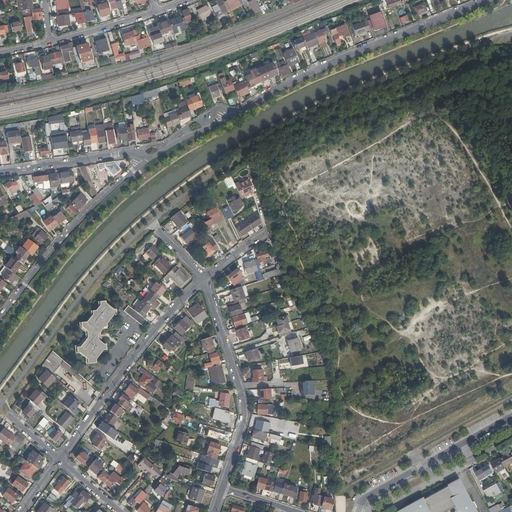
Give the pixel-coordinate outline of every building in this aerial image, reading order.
[(29,10),(32,10),(30,0),(19,0),(21,11),(22,11),(29,10)] [(57,10),(68,9),(66,0),(58,0),(56,0),(57,10)] [(82,0),(79,0),(82,13),(85,22),(94,20),(91,11),(85,12),(83,6),(84,6),(82,0)] [(106,0),(108,3),(110,10),(116,8),(113,0),(106,0)] [(120,0),(113,0),(116,8),(122,7),(120,0)] [(226,8),(221,0),(218,0),(214,2),(214,1),(209,3),(216,16),(226,10),(227,10),(226,8)] [(238,0),(221,0),(226,8),(231,5),(233,9),(241,5),(238,0)] [(385,0),(389,8),(392,7),(392,9),(398,7),(397,5),(399,5),(396,0),(395,0),(385,0)] [(110,10),(108,3),(98,6),(102,18),(106,16),(105,15),(111,13),(110,10)] [(264,14),(269,10),(264,4),(259,8),(257,5),(252,9),(256,14),(261,11),(264,14)] [(426,12),(424,4),(413,8),(416,16),(426,12)] [(212,15),(207,6),(196,11),(202,21),(212,15)] [(40,10),(40,8),(35,9),(36,10),(31,11),(33,20),(38,19),(37,17),(42,16),(41,10),(40,10)] [(30,14),(29,10),(22,11),(24,21),(26,30),(27,36),(33,35),(32,31),(31,32),(28,14),(30,14)] [(187,10),(179,12),(181,18),(187,34),(190,33),(186,23),(191,21),(190,19),(188,11),(187,10)] [(374,30),(386,26),(381,12),(369,16),(374,30)] [(85,22),(82,13),(76,14),(78,24),(85,22)] [(68,15),(57,16),(58,26),(69,25),(68,15)] [(174,19),(169,21),(172,30),(179,27),(176,20),(174,21),(174,19)] [(370,30),(366,20),(352,26),(355,36),(370,30)] [(160,33),(160,34),(172,30),(169,21),(157,25),(158,27),(160,33)] [(20,22),(10,24),(12,32),(22,30),(20,22)] [(8,33),(7,25),(2,26),(2,24),(0,23),(0,34),(4,34),(8,33)] [(324,27),(325,29),(327,34),(330,32),(332,37),(333,36),(336,46),(340,44),(338,37),(335,29),(331,31),(329,25),(324,27)] [(345,25),(335,29),(338,37),(342,36),(343,38),(349,36),(345,25)] [(157,34),(160,33),(158,27),(149,30),(151,36),(153,36),(154,37),(157,36),(157,34)] [(145,42),(143,39),(140,28),(133,31),(138,45),(145,42)] [(175,36),(177,43),(187,40),(185,33),(183,34),(182,29),(173,32),(174,35),(179,33),(179,35),(175,36)] [(325,29),(314,33),(318,42),(318,44),(325,41),(322,35),(327,34),(325,29)] [(125,46),(136,42),(133,31),(122,35),(125,46)] [(314,33),(303,38),(307,48),(314,46),(313,44),(318,42),(314,33)] [(147,38),(143,39),(145,42),(138,45),(139,50),(150,46),(147,38)] [(296,41),(295,38),(294,39),(295,41),(292,42),(295,50),(299,49),(300,48),(304,47),(301,39),(296,41)] [(109,51),(106,39),(95,42),(98,54),(109,51)] [(72,47),(71,42),(68,43),(68,45),(60,47),(61,51),(61,52),(63,62),(65,67),(72,65),(71,61),(70,61),(67,52),(73,50),(72,47)] [(117,42),(111,44),(115,60),(123,58),(122,54),(118,55),(116,48),(118,47),(117,42)] [(164,45),(165,50),(177,46),(176,42),(164,45)] [(89,59),(85,43),(72,47),(73,50),(77,63),(89,59)] [(286,53),(283,55),(287,66),(292,64),(293,63),(294,62),(298,60),(294,50),(286,53)] [(61,63),(63,62),(61,52),(48,55),(49,56),(51,65),(55,64),(55,63),(61,62),(61,63)] [(52,68),(51,65),(49,56),(41,58),(43,70),(52,68)] [(37,76),(41,75),(37,60),(32,61),(28,62),(29,67),(33,66),(35,68),(37,76)] [(279,65),(277,65),(278,68),(282,77),(289,73),(286,66),(284,62),(279,65)] [(15,63),(12,63),(14,69),(16,81),(20,81),(19,76),(18,77),(18,75),(25,74),(23,63),(15,64),(15,63)] [(256,71),(261,82),(277,75),(275,69),(273,64),(273,63),(256,71)] [(245,77),(251,88),(254,87),(254,86),(261,82),(256,71),(255,69),(249,71),(250,75),(245,77)] [(191,84),(190,78),(179,82),(181,87),(191,84)] [(220,80),(224,92),(233,88),(230,80),(225,82),(224,78),(222,79),(220,80)] [(234,89),(236,95),(239,100),(243,99),(242,97),(249,94),(245,84),(234,89)] [(213,98),(221,95),(217,85),(209,88),(213,98)] [(208,86),(200,88),(203,95),(205,94),(206,97),(209,96),(208,93),(210,93),(208,86)] [(199,96),(186,100),(186,102),(189,110),(202,106),(199,96)] [(179,120),(191,116),(189,110),(186,102),(178,105),(180,108),(181,111),(177,112),(177,114),(179,120)] [(87,109),(80,111),(82,117),(84,116),(85,118),(86,117),(86,116),(89,115),(87,109)] [(168,128),(181,123),(179,120),(177,114),(165,118),(168,128)] [(116,142),(113,123),(105,124),(105,127),(105,129),(107,142),(108,143),(116,142)] [(131,141),(136,141),(134,123),(126,124),(127,128),(127,132),(129,132),(131,141)] [(139,140),(150,138),(148,126),(139,128),(139,130),(138,130),(139,140)] [(119,141),(129,139),(127,132),(127,128),(117,130),(119,141)] [(107,142),(105,129),(96,131),(97,138),(98,138),(99,142),(99,143),(107,142)] [(6,133),(8,145),(14,144),(13,142),(20,141),(19,136),(20,136),(19,131),(6,133)] [(82,136),(81,131),(70,132),(72,143),(83,141),(82,136)] [(160,132),(155,133),(155,137),(151,138),(152,142),(156,141),(156,139),(158,138),(161,137),(160,132)] [(50,135),(53,149),(67,146),(66,137),(57,138),(56,134),(50,135)] [(83,141),(84,146),(88,145),(90,145),(90,147),(94,146),(93,136),(89,136),(89,135),(82,136),(83,141)] [(31,144),(22,145),(24,152),(32,151),(31,144)] [(47,148),(40,149),(41,155),(42,155),(42,156),(45,156),(45,155),(48,154),(47,148)] [(114,162),(99,164),(100,168),(107,167),(110,171),(114,175),(121,169),(114,162)] [(97,194),(84,166),(79,167),(84,178),(92,196),(97,194)] [(64,173),(58,174),(59,178),(60,184),(75,181),(73,171),(65,173),(64,173)] [(57,174),(50,175),(52,187),(59,186),(57,174)] [(50,187),(48,175),(34,177),(35,183),(38,183),(38,185),(43,185),(43,186),(44,186),(44,188),(50,187)] [(230,176),(223,179),(228,188),(235,185),(230,176)] [(248,179),(239,184),(244,196),(252,192),(250,188),(252,187),(248,179)] [(10,181),(4,185),(6,189),(8,188),(11,192),(19,187),(16,182),(14,183),(12,184),(10,181)] [(83,195),(86,192),(81,185),(79,186),(77,188),(83,195)] [(36,188),(32,191),(34,193),(38,198),(41,195),(36,188)] [(38,198),(34,193),(29,197),(36,206),(42,204),(38,198)] [(55,203),(63,197),(62,194),(52,202),(54,204),(55,203)] [(73,206),(77,211),(79,209),(80,210),(86,205),(84,203),(88,200),(81,194),(72,202),(74,205),(73,206)] [(232,211),(241,206),(239,202),(241,201),(240,200),(239,200),(238,198),(235,200),(233,197),(229,198),(231,202),(229,203),(232,211)] [(45,207),(52,202),(51,198),(43,204),(45,207)] [(54,204),(52,202),(45,207),(48,211),(51,209),(50,208),(54,205),(54,204)] [(73,216),(77,211),(73,206),(71,204),(66,209),(73,216)] [(205,225),(206,227),(211,224),(221,219),(215,208),(207,212),(210,219),(204,223),(205,225)] [(228,208),(222,211),(223,211),(227,220),(233,217),(228,208)] [(26,211),(19,214),(9,218),(12,221),(23,216),(27,221),(32,216),(26,211)] [(58,213),(52,217),(58,225),(66,218),(60,211),(58,213)] [(187,222),(178,211),(170,218),(179,229),(185,223),(187,222)] [(244,222),(236,228),(240,236),(247,231),(261,223),(259,218),(258,213),(244,222)] [(52,217),(51,216),(43,222),(50,231),(52,229),(58,225),(52,217)] [(163,227),(168,232),(174,228),(169,222),(163,227)] [(190,229),(180,237),(186,245),(196,237),(190,229)] [(43,241),(45,240),(47,236),(41,231),(36,236),(35,237),(34,238),(41,244),(43,241)] [(28,252),(31,255),(38,247),(28,239),(21,248),(22,248),(28,252)] [(213,251),(214,253),(215,253),(219,250),(211,240),(202,247),(202,248),(201,249),(206,257),(210,253),(213,251)] [(151,260),(159,253),(152,246),(144,253),(151,260)] [(20,263),(28,252),(22,248),(14,258),(20,263)] [(266,252),(256,255),(258,262),(264,261),(265,263),(270,262),(269,256),(267,256),(266,252)] [(14,258),(12,256),(4,266),(14,274),(22,264),(20,263),(14,258)] [(160,257),(153,264),(163,273),(169,267),(160,257)] [(254,260),(243,263),(247,273),(257,270),(254,260)] [(12,283),(17,276),(14,274),(4,266),(0,272),(3,275),(2,276),(12,283)] [(278,266),(277,267),(277,268),(276,269),(277,272),(273,273),(262,276),(263,279),(281,273),(279,268),(278,266)] [(170,271),(163,277),(166,280),(170,276),(180,287),(187,279),(182,274),(177,269),(176,269),(174,267),(170,271)] [(233,285),(238,282),(241,279),(240,274),(239,274),(239,273),(236,269),(226,276),(231,283),(233,285)] [(156,280),(148,289),(148,290),(156,297),(158,297),(166,288),(158,282),(156,280)] [(230,290),(234,302),(245,298),(241,287),(235,288),(231,290),(230,290)] [(142,298),(141,300),(144,303),(149,307),(153,310),(158,304),(154,300),(156,297),(148,290),(142,298)] [(140,300),(132,309),(134,311),(143,318),(146,316),(144,314),(149,307),(144,303),(141,300),(140,300)] [(231,316),(241,313),(238,300),(234,302),(230,303),(227,304),(231,316)] [(105,301),(99,301),(99,304),(96,308),(94,309),(94,311),(88,318),(82,318),(83,324),(88,328),(88,334),(85,338),(79,346),(75,347),(75,353),(77,352),(87,360),(88,364),(94,364),(94,362),(103,349),(107,349),(107,343),(104,343),(102,341),(100,330),(106,323),(108,323),(108,320),(112,315),(116,315),(115,309),(113,309),(105,303),(105,301)] [(197,304),(187,311),(188,312),(196,323),(196,324),(204,318),(202,313),(203,312),(200,308),(197,304)] [(132,309),(127,305),(123,310),(142,326),(147,321),(143,318),(134,311),(132,309)] [(280,336),(290,333),(288,325),(287,323),(288,322),(285,312),(274,315),(277,326),(280,336)] [(251,323),(254,322),(253,320),(250,321),(247,313),(232,317),(235,327),(243,325),(251,323)] [(183,322),(182,320),(181,320),(174,328),(181,335),(192,324),(186,318),(183,322)] [(242,326),(231,329),(232,333),(236,332),(239,340),(244,339),(244,337),(248,336),(245,327),(244,328),(243,325),(242,326)] [(179,335),(175,332),(172,336),(177,341),(178,339),(179,340),(181,337),(179,335)] [(177,341),(172,336),(171,335),(164,342),(162,344),(162,345),(168,351),(171,347),(174,350),(179,343),(177,341)] [(309,335),(303,337),(305,345),(312,342),(309,335)] [(206,338),(201,340),(203,348),(206,347),(208,354),(215,352),(210,337),(206,338)] [(297,338),(287,341),(291,352),(301,349),(297,338)] [(258,358),(255,349),(251,350),(245,352),(248,362),(258,358)] [(44,362),(41,366),(45,369),(46,370),(51,375),(60,364),(73,375),(78,380),(81,377),(74,370),(66,363),(52,351),(49,356),(44,362)] [(218,358),(216,352),(208,355),(211,362),(204,364),(205,368),(209,367),(220,364),(218,358)] [(302,355),(290,356),(291,365),(303,364),(302,355)] [(162,363),(157,360),(157,361),(153,357),(146,366),(150,369),(151,368),(155,372),(162,363)] [(220,364),(209,367),(213,385),(224,383),(220,364)] [(143,375),(137,383),(152,393),(160,381),(146,371),(140,366),(137,370),(143,375)] [(51,375),(46,370),(38,379),(47,387),(55,377),(51,375)] [(196,370),(188,372),(186,387),(193,388),(193,387),(194,379),(195,373),(196,370)] [(252,370),(253,382),(263,382),(262,370),(252,370)] [(312,381),(304,381),(304,382),(300,383),(301,390),(305,390),(305,395),(313,395),(313,385),(312,381)] [(124,395),(129,399),(132,401),(134,398),(135,398),(139,393),(147,399),(150,395),(145,392),(136,385),(134,387),(131,385),(130,384),(125,391),(126,392),(124,395)] [(45,394),(37,387),(27,398),(36,405),(45,394)] [(270,389),(258,389),(258,393),(260,393),(260,399),(271,399),(270,389)] [(215,401),(214,407),(217,409),(220,409),(221,406),(227,407),(229,394),(220,393),(219,401),(215,401)] [(117,400),(116,402),(121,406),(128,411),(132,406),(127,403),(129,399),(124,395),(122,394),(118,398),(120,400),(119,401),(117,400)] [(79,403),(70,395),(62,404),(64,405),(65,406),(75,415),(79,411),(75,408),(79,403)] [(62,404),(56,399),(54,402),(53,403),(60,410),(64,405),(62,404)] [(34,410),(27,403),(22,410),(29,416),(34,410)] [(112,404),(108,410),(109,411),(114,415),(117,417),(122,410),(115,404),(114,405),(112,404)] [(266,414),(267,405),(264,405),(257,404),(257,414),(266,414)] [(109,411),(102,421),(110,427),(111,428),(119,418),(117,417),(114,415),(109,411)] [(56,423),(64,430),(74,419),(66,412),(59,420),(56,423)] [(174,413),(172,412),(171,413),(169,418),(176,420),(175,422),(180,424),(182,415),(174,413)] [(102,421),(101,420),(96,427),(99,429),(101,430),(106,433),(110,427),(102,421)] [(271,424),(259,420),(256,430),(265,433),(272,435),(273,435),(273,433),(268,432),(271,424)] [(54,441),(61,433),(54,427),(52,428),(54,430),(49,436),(54,441)] [(10,432),(4,428),(0,432),(0,440),(5,443),(11,435),(9,434),(10,432)] [(280,440),(280,437),(277,436),(273,435),(272,435),(265,433),(256,430),(254,430),(252,435),(258,436),(258,439),(262,440),(263,437),(264,438),(265,438),(266,437),(268,438),(267,441),(269,442),(278,445),(279,445),(281,446),(282,441),(280,440)] [(189,434),(178,431),(175,441),(186,445),(189,434)] [(20,434),(18,432),(8,447),(13,451),(19,443),(20,443),(25,437),(20,434)] [(218,433),(216,439),(223,441),(225,435),(218,433)] [(95,443),(93,446),(99,450),(103,445),(105,444),(108,441),(101,436),(97,434),(91,441),(95,443)] [(220,445),(210,442),(206,455),(207,456),(215,459),(217,454),(220,445)] [(267,465),(269,465),(270,462),(269,461),(270,458),(271,458),(272,458),(273,454),(269,452),(265,451),(264,457),(260,458),(258,455),(260,449),(250,446),(249,449),(247,455),(245,455),(244,457),(247,458),(248,458),(263,463),(267,465)] [(13,451),(8,447),(7,448),(5,451),(10,455),(14,451),(13,451)] [(88,456),(81,450),(75,457),(82,464),(88,456)] [(36,468),(37,468),(43,458),(33,451),(26,460),(32,464),(36,468)] [(511,463),(511,453),(501,459),(505,467),(510,465),(511,463)] [(206,455),(205,455),(204,459),(211,461),(209,466),(211,466),(215,468),(218,460),(215,459),(207,456),(206,455)] [(144,458),(138,465),(143,470),(143,471),(146,473),(148,471),(156,478),(161,473),(144,458)] [(261,467),(263,463),(248,458),(247,458),(244,467),(245,467),(243,474),(253,477),(257,466),(261,467)] [(97,477),(103,482),(111,473),(106,469),(103,472),(99,468),(102,465),(95,459),(88,467),(98,476),(97,477)] [(497,474),(506,469),(505,467),(501,459),(492,464),(497,474)] [(17,472),(27,480),(36,468),(32,464),(26,460),(23,464),(17,472)] [(211,466),(209,466),(198,462),(196,468),(212,473),(213,470),(211,469),(211,466)] [(490,464),(482,468),(487,477),(494,473),(490,464)] [(190,469),(176,465),(170,473),(176,478),(181,473),(187,474),(188,474),(190,469)] [(482,468),(475,472),(480,481),(487,477),(482,468)] [(111,473),(103,482),(110,487),(115,482),(119,484),(123,479),(113,471),(111,473)] [(167,478),(165,473),(162,477),(160,479),(165,483),(166,484),(168,484),(167,478)] [(215,477),(205,474),(202,483),(211,486),(212,482),(214,483),(215,477)] [(17,476),(12,484),(22,492),(27,484),(17,476)] [(266,479),(259,477),(258,479),(255,487),(263,489),(266,480),(266,479)] [(69,483),(63,478),(54,488),(60,494),(64,489),(69,483)] [(160,479),(154,486),(156,488),(154,491),(160,496),(166,489),(163,487),(165,483),(160,479)] [(274,483),(266,480),(263,489),(272,492),(272,491),(274,483)] [(395,511),(408,511),(422,505),(421,503),(448,488),(456,496),(463,492),(466,498),(466,497),(470,504),(471,503),(458,480),(422,500),(421,498),(395,511)] [(274,483),(272,491),(280,494),(280,493),(283,484),(275,481),(274,483)] [(290,497),(296,499),(297,491),(297,488),(283,484),(280,492),(280,493),(290,496),(290,497)] [(153,488),(149,485),(144,492),(142,491),(134,500),(132,498),(127,503),(134,508),(138,503),(139,504),(140,503),(149,492),(153,488)] [(501,493),(497,485),(485,492),(489,499),(501,493)] [(17,495),(8,487),(2,495),(11,502),(17,495)] [(204,490),(193,487),(189,499),(199,503),(204,490)] [(445,511),(455,507),(457,511),(455,511),(475,511),(474,509),(476,508),(473,502),(471,503),(470,504),(466,497),(466,498),(463,492),(456,496),(448,488),(421,503),(422,505),(408,511),(445,511)] [(311,504),(320,506),(323,497),(318,496),(320,490),(316,489),(311,504)] [(67,503),(70,505),(71,503),(75,499),(79,494),(75,491),(71,496),(72,498),(70,500),(69,499),(67,501),(68,502),(67,503)] [(89,496),(82,491),(79,494),(75,499),(71,503),(77,508),(82,501),(84,502),(89,496)] [(307,493),(300,492),(299,501),(306,502),(307,493)] [(47,497),(52,501),(55,497),(50,493),(47,497)] [(335,511),(345,511),(346,496),(336,496),(335,511)] [(333,500),(324,497),(321,507),(330,509),(333,500)] [(50,511),(53,509),(44,503),(37,511),(50,511)] [(143,503),(136,511),(137,511),(147,511),(150,509),(143,503)]
